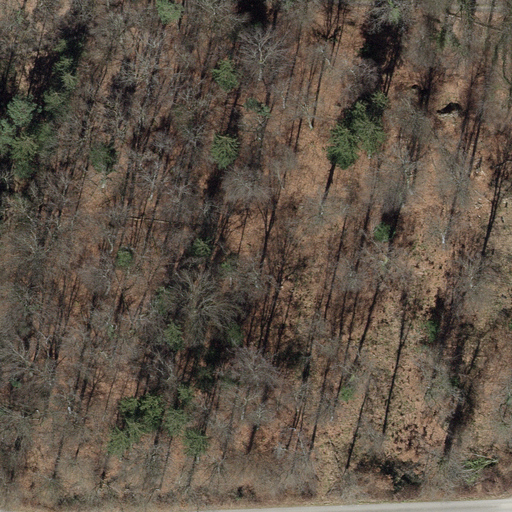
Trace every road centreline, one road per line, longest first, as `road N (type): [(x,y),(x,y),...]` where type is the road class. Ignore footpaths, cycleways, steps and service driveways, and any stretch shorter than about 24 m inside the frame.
road 1 (track): [(253,0),(0,52)]
road 2 (track): [(511,7),(392,0)]
